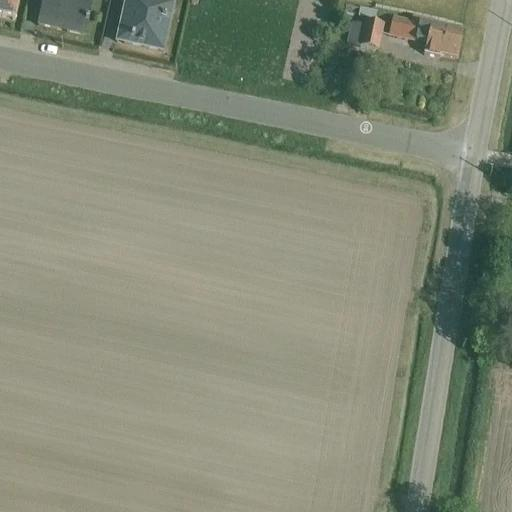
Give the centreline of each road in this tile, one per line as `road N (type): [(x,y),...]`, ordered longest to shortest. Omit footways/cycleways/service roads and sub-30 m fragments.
road 1 (residential): [(475,159),(0,61)]
road 2 (residential): [(418,511),(475,159)]
road 3 (residential): [(475,159),(504,0)]
